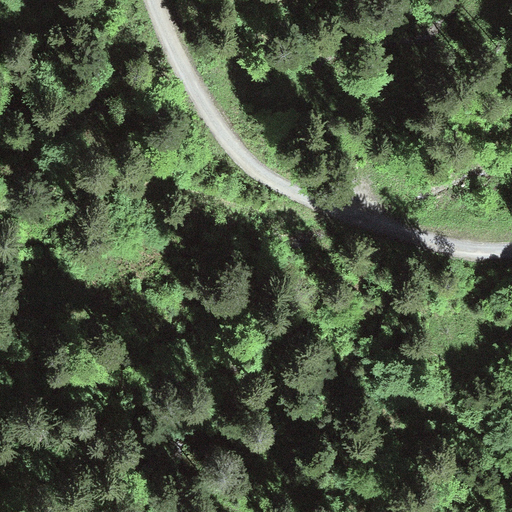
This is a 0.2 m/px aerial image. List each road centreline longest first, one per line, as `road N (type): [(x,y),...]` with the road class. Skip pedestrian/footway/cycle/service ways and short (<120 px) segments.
road 1 (track): [(511,252),(445,246),(323,206),(259,172),(203,105),(153,0)]
road 2 (track): [(323,206),(280,213),(101,185),(0,206)]
